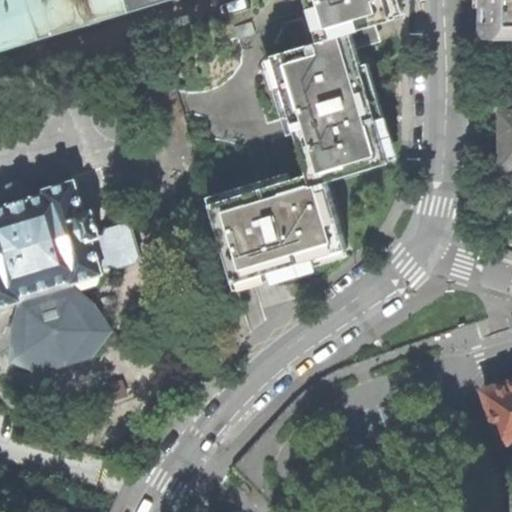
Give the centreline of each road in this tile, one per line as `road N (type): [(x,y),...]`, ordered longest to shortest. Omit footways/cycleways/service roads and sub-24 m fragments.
road 1 (tertiary): [(419,249),(251,378),(201,431),(150,511)]
road 2 (tertiary): [(446,0),(445,161),(439,205),(419,249)]
